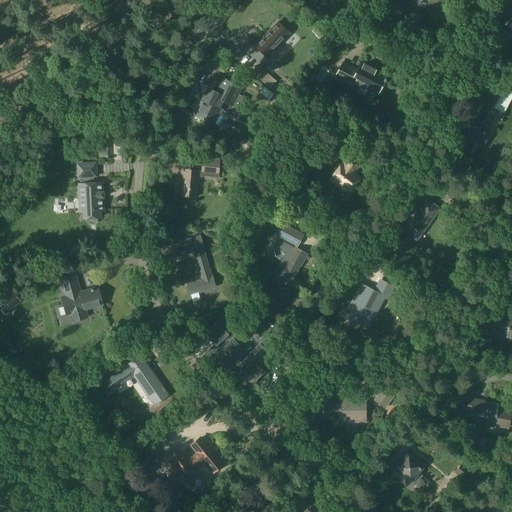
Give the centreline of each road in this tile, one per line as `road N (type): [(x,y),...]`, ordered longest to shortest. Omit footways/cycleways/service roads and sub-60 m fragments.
road 1 (unclassified): [(269,435),(207,381),(163,320),(136,245),(131,200),(135,162),(169,63),(223,0)]
road 2 (unclassified): [(269,435),(299,342),(460,0)]
road 3 (unclassified): [(373,511),(269,435)]
